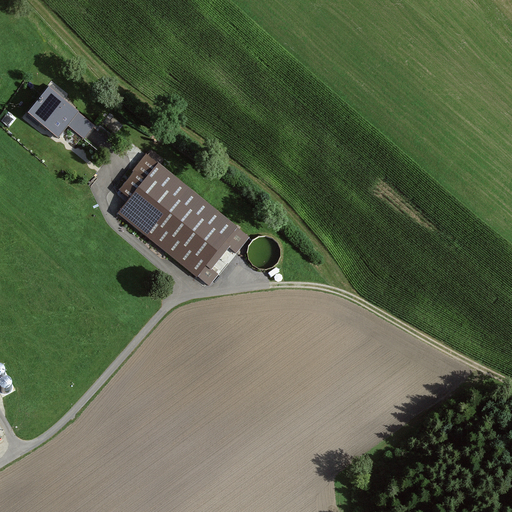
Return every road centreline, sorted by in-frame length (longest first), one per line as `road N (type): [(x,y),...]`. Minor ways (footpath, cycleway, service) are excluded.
road 1 (residential): [(0,465),(67,420),(182,298),(269,285)]
road 2 (track): [(333,289),(511,384)]
road 3 (unknown): [(182,298),(105,208),(102,188),(118,160)]
